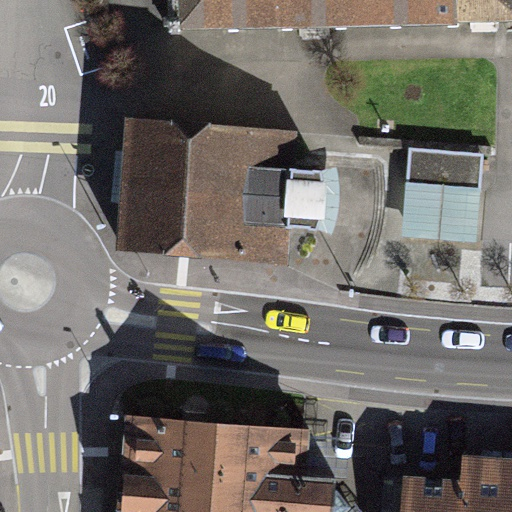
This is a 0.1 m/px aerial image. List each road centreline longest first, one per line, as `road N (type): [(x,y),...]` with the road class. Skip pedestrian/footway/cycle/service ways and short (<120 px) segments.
road 1 (secondary): [(511,363),(176,322),(79,300)]
road 2 (residential): [(46,511),(35,335)]
road 3 (residential): [(28,0),(53,138)]
